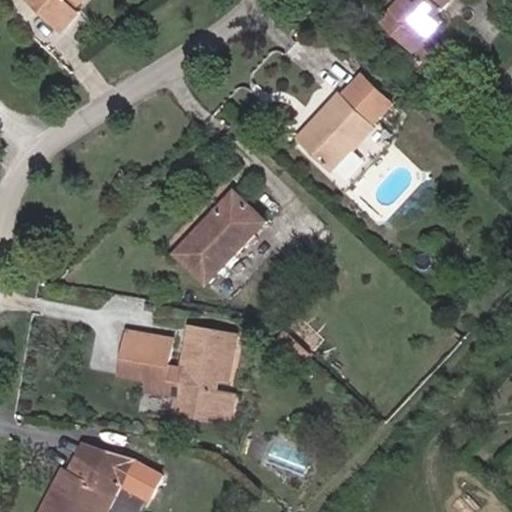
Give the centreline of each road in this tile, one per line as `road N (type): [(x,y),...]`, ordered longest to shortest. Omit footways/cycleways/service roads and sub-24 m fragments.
road 1 (residential): [(266,0),(54,151),(21,225),(0,304)]
road 2 (track): [(315,511),(511,296)]
